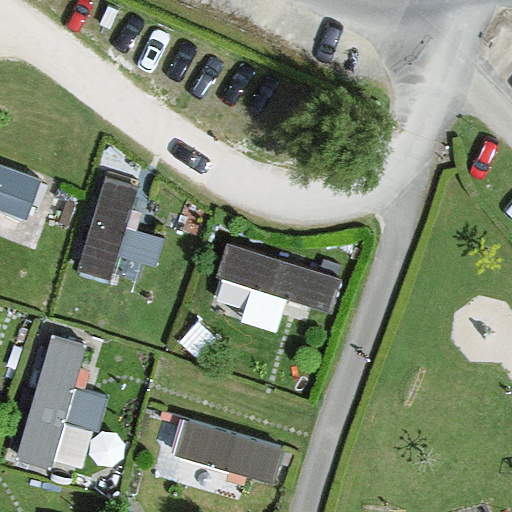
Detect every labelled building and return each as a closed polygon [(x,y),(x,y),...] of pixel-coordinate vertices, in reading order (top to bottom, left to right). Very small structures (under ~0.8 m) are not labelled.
[(38,168),(0,157),(0,193),(27,202),(38,168)] [(131,181),(95,170),(72,243),(109,254),(131,181)] [(333,272),(222,242),(210,274),(322,308),(333,272)] [(76,342),(45,333),(22,420),(51,428),(76,342)] [(276,441),(180,414),(169,446),(267,474),(276,441)]
